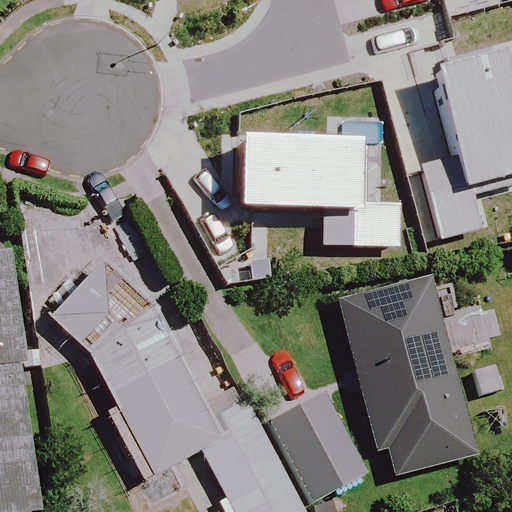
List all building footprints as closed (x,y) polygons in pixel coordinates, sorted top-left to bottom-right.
[(388,35),(381,0),(286,0),(297,53),(388,35)] [(404,242),(374,100),(286,119),(316,261),(404,242)] [(22,376),(7,264),(0,264),(0,511),(34,511),(16,376),(22,376)] [(85,288),(65,271),(40,300),(60,318),(49,331),(83,362),(116,427),(102,434),(129,487),(164,470),(179,498),(209,482),(219,501),(211,505),(214,511),(293,511),(248,420),(210,439),(138,296),(98,274),(85,288)] [(432,320),(339,345),(372,463),(380,460),(387,485),(472,461),(432,320)]
